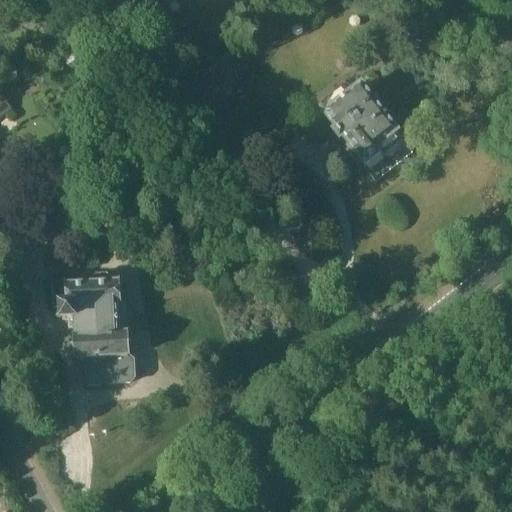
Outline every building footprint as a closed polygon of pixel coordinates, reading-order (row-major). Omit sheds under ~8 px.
[(83,0),(112,17),(121,0),(83,0)] [(136,2),(131,0),(121,0),(112,17),(123,23),(136,2)] [(145,0),(145,2),(164,12),(167,6),(170,0),(145,0)] [(116,44),(102,18),(81,29),(95,55),(116,44)] [(67,67),(87,56),(82,48),(63,59),(67,67)] [(401,145),(404,143),(398,135),(399,135),(387,120),(389,119),(387,116),(385,118),(362,88),(325,117),(337,132),(335,134),(340,141),(342,139),(365,167),(382,155),(384,158),(387,156),(393,156),(400,151),(401,145)] [(0,170),(5,168),(0,159),(0,118),(12,110),(0,93),(0,170)] [(52,266),(77,265),(77,253),(52,253),(52,266)] [(133,383),(137,379),(135,362),(131,359),(130,337),(122,337),(120,307),(121,307),(120,285),(116,285),(116,282),(109,276),(99,276),(92,283),(92,286),(77,287),(77,283),(54,284),(56,310),(59,310),(59,318),(64,317),(64,321),(77,321),(78,340),(76,340),(78,362),(88,361),(90,386),(133,383)]
